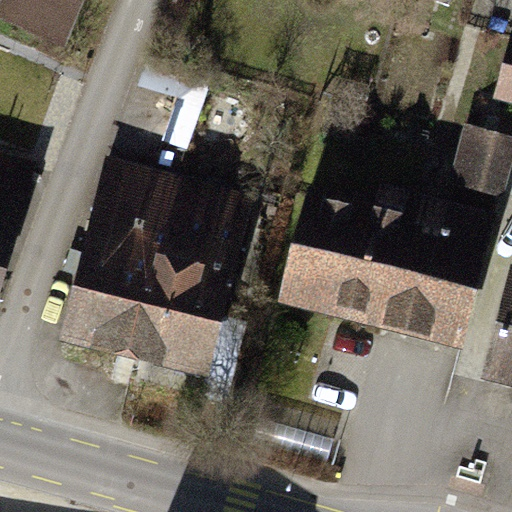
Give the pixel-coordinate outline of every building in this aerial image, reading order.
[(76,0),(0,0),(0,33),(56,55),(76,0)] [(511,36),(508,35),(494,103),(511,107),(511,36)] [(511,153),(511,142),(462,129),(444,198),(497,212),(511,153)] [(0,267),(36,155),(0,144),(0,267)] [(245,199),(115,156),(55,338),(185,381),(245,199)] [(495,218),(307,172),(274,306),(462,352),(495,218)] [(511,279),(485,375),(511,382),(511,279)]
